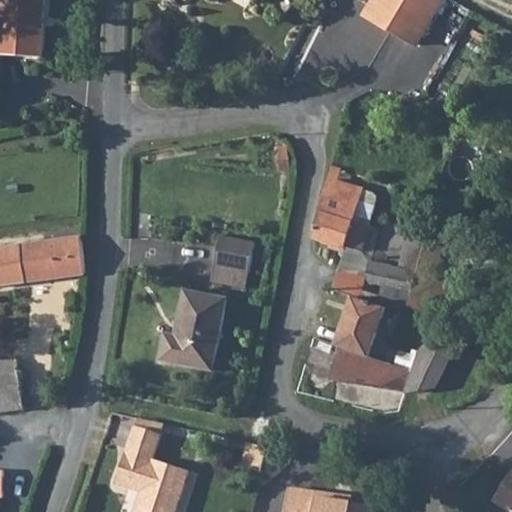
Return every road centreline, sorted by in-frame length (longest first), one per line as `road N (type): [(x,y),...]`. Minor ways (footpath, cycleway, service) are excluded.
road 1 (residential): [(115,140),(284,112),(302,114),(313,127),(313,190),(275,389),(279,407),(294,419),(453,444),(489,430),(511,405)]
road 2 (residential): [(50,511),(92,394),(115,140)]
road 3 (residential): [(115,140),(120,0)]
